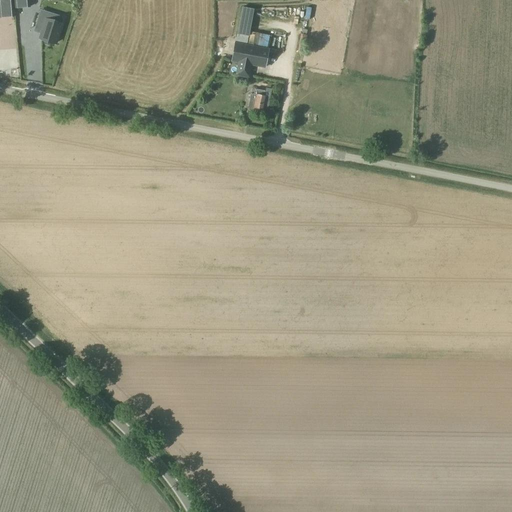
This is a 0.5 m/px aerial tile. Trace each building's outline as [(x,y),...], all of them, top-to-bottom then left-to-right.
[(47,13),(40,36),(57,41),(64,18),(47,13)] [(281,34),(286,35),(288,30),(273,26),(270,37),(280,40),(281,34)] [(268,50),(248,46),(250,36),(237,34),(232,61),(238,62),(236,75),(249,78),(251,65),(265,67),(268,50)] [(304,54),(307,35),(300,34),(297,53),(304,54)] [(30,79),(40,78),(40,63),(30,64),(30,79)] [(263,112),(266,97),(251,94),(248,109),(254,110),(263,112)]
